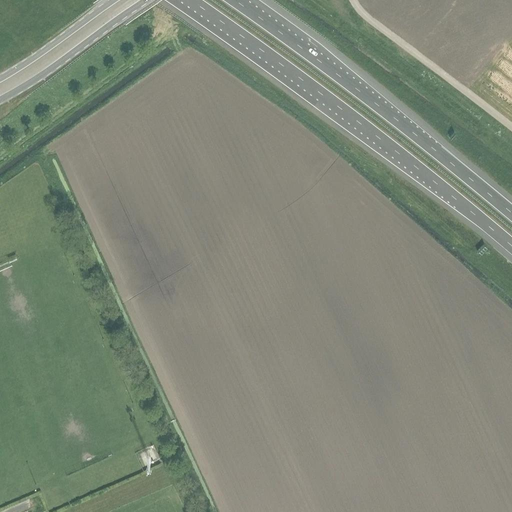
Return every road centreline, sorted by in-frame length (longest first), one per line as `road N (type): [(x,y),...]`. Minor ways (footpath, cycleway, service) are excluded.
road 1 (motorway): [(188,0),(345,112),(511,247)]
road 2 (motorway): [(511,215),(231,0)]
road 3 (unclassified): [(511,131),(352,0)]
road 4 (primary): [(0,100),(145,0)]
road 5 (primary): [(112,0),(0,78)]
